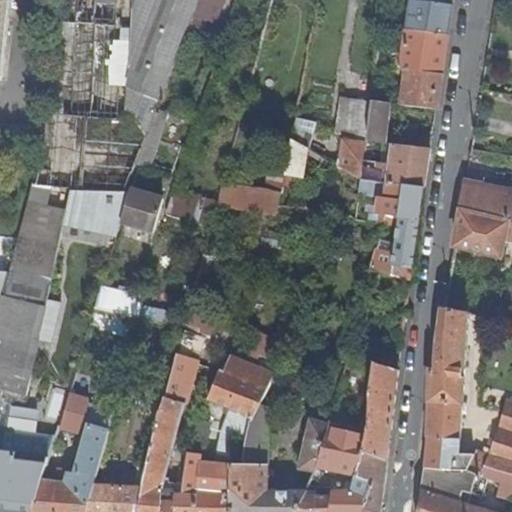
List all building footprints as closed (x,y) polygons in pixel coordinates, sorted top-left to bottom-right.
[(2,78),(10,0),(0,0),(0,81),(1,78),(2,78)] [(119,119),(124,27),(115,27),(116,0),(81,0),(81,1),(74,0),(61,0),(56,39),(57,68),(50,105),(44,143),(39,164),(33,189),(71,191),(82,191),(125,193),(125,192),(136,164),(147,137),(137,121),(119,119)] [(133,0),(132,28),(128,91),(127,106),(137,121),(147,137),(155,116),(157,109),(187,34),(200,0),(133,0)] [(227,0),(200,0),(187,34),(200,39),(207,21),(218,25),(227,0)] [(453,5),(419,0),(407,0),(404,29),(408,30),(449,35),(450,21),(453,5)] [(119,119),(137,121),(127,106),(128,91),(132,28),(124,27),(119,119)] [(408,30),(402,70),(407,71),(442,76),(444,66),(449,35),(408,30)] [(407,71),(402,106),(437,110),(438,103),(442,76),(407,71)] [(346,138),(343,169),(363,180),(365,161),(368,141),(373,104),(343,100),(338,137),(346,138)] [(386,143),(390,104),(373,101),(373,104),(368,141),(375,142),(381,143),(386,143)] [(155,116),(168,120),(170,114),(157,109),(155,116)] [(319,115),(298,110),(292,140),(309,149),(312,151),(319,115)] [(152,169),(168,120),(155,116),(147,137),(136,164),(152,169)] [(409,134),(407,146),(431,149),(433,137),(409,134)] [(302,181),(309,149),(292,140),(289,158),(285,178),(302,181)] [(372,162),(375,142),(368,141),(365,161),(372,162)] [(375,154),(380,155),(381,143),(375,142),(372,162),(374,162),(375,154)] [(381,143),(380,155),(392,156),(393,144),(386,143),(381,143)] [(375,154),(374,162),(429,169),(429,165),(431,149),(407,146),(400,145),(394,144),(393,144),(392,156),(380,155),(375,154)] [(289,158),(272,155),(265,191),(269,191),(282,193),(285,178),(289,158)] [(429,169),(374,162),(372,162),(365,161),(363,180),(377,182),(426,189),(428,175),(429,169)] [(362,186),(361,195),(379,198),(423,204),(424,199),(426,189),(377,182),(363,180),(362,186)] [(511,192),(466,183),(461,212),(511,222),(511,192)] [(222,192),(207,188),(204,199),(219,203),(222,192)] [(266,199),(269,191),(265,191),(249,188),(247,196),(266,199)] [(130,193),(129,193),(120,224),(153,234),(163,200),(131,190),(130,193)] [(219,203),(204,199),(175,190),(167,215),(193,223),(212,228),(219,203)] [(370,214),(369,221),(381,222),(381,221),(383,214),(401,218),(421,223),(422,211),(423,204),(379,198),(377,214),(370,214)] [(511,240),(511,222),(461,212),(454,245),(500,258),(505,239),(511,240)] [(415,264),(421,223),(401,218),(383,214),(381,221),(381,222),(381,227),(399,230),(398,238),(379,233),(372,269),(413,280),(415,264)] [(332,259),(339,244),(264,230),(262,246),(332,259)] [(10,273),(0,272),(0,311),(3,300),(10,273)] [(213,280),(200,276),(188,321),(186,332),(185,333),(204,339),(210,318),(200,315),(205,297),(209,298),(213,280)] [(150,323),(153,311),(141,309),(143,299),(101,289),(95,310),(139,321),(150,323)] [(0,409),(4,392),(18,396),(29,399),(47,310),(3,300),(0,311),(0,409)] [(460,454),(469,313),(444,308),(437,369),(430,368),(427,443),(424,466),(470,474),(476,455),(460,454)] [(153,311),(150,323),(186,332),(188,321),(153,311)] [(210,344),(184,336),(178,355),(198,362),(204,363),(210,344)] [(202,455),(190,453),(190,454),(189,456),(188,465),(184,492),(184,493),(215,496),(233,497),(233,494),(233,465),(236,439),(244,440),(253,422),(261,405),(283,361),(244,344),(237,358),(232,356),(224,371),(221,370),(209,399),(228,407),(217,431),(211,464),(201,463),(202,455)] [(187,403),(198,362),(178,355),(162,408),(158,425),(149,465),(140,511),(214,511),(215,496),(184,493),(177,493),(176,502),(164,502),(164,492),(165,484),(166,479),(167,479),(179,426),(187,403)] [(74,380),(79,364),(68,360),(63,376),(74,380)] [(368,437),(363,454),(389,461),(394,421),(400,372),(377,364),(371,401),(368,429),(368,436),(368,437)] [(96,379),(78,373),(69,399),(59,430),(81,436),(90,406),(92,393),(96,379)] [(4,392),(0,409),(0,412),(13,416),(18,396),(4,392)] [(39,440),(55,443),(59,430),(69,399),(55,394),(48,415),(42,413),(38,424),(44,426),(39,440)] [(485,446),(482,454),(511,462),(511,400),(506,399),(500,425),(491,448),(485,446)] [(271,410),(261,405),(253,422),(244,465),(233,465),(233,494),(233,497),(232,511),(298,511),(305,497),(307,492),(268,492),(271,410)] [(300,468),(316,473),(331,428),(332,424),(312,420),(300,468)] [(244,465),(253,422),(244,440),(236,439),(233,465),(244,465)] [(331,428),(368,436),(368,429),(332,422),(332,424),(331,428)] [(67,485),(43,481),(33,511),(88,511),(96,485),(110,431),(90,426),(76,473),(66,472),(67,485)] [(324,468),(356,477),(357,477),(357,476),(363,454),(368,437),(368,436),(331,428),(316,473),(322,474),(324,468)] [(474,476),(511,485),(511,462),(482,454),(477,452),(476,455),(470,474),(469,475),(474,476)] [(179,456),(174,485),(173,493),(177,493),(184,493),(184,492),(188,465),(189,456),(190,454),(190,453),(179,456)] [(389,461),(363,454),(357,476),(373,482),(363,511),(382,511),(386,486),(389,461)] [(48,465),(1,459),(0,464),(0,508),(19,511),(26,511),(33,511),(43,481),(48,465)] [(135,487),(96,485),(88,511),(140,511),(149,465),(141,464),(135,487)] [(470,474),(424,466),(422,490),(460,502),(463,492),(471,493),(474,476),(469,475),(470,474)] [(346,491),(334,490),(333,497),(332,511),(363,511),(373,482),(357,476),(357,477),(356,477),(354,485),(348,484),(346,491)] [(174,485),(165,484),(164,492),(164,502),(176,502),(177,493),(173,493),(174,485)] [(305,497),(333,497),(334,490),(334,488),(310,486),(307,492),(305,497)] [(490,511),(460,502),(422,490),(417,511),(490,511)] [(232,511),(233,497),(215,496),(214,511),(232,511)] [(332,511),(333,497),(305,497),(298,511),(332,511)]
